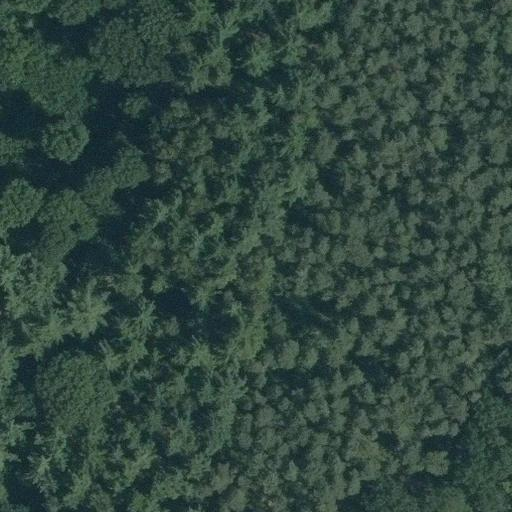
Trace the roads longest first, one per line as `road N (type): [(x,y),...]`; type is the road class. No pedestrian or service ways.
road 1 (track): [(54,511),(184,0)]
road 2 (track): [(113,277),(0,189)]
